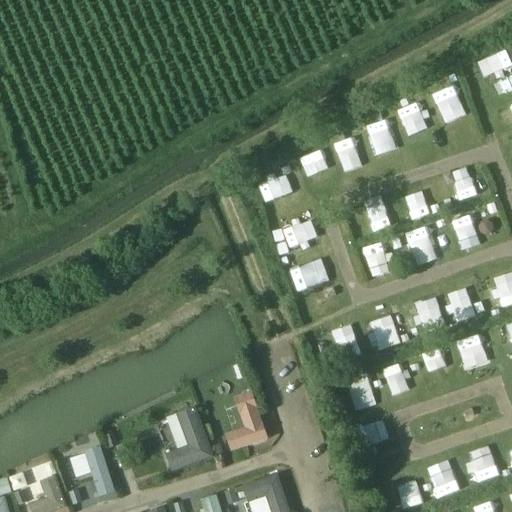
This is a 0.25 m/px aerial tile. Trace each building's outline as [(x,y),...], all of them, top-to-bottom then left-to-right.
[(511,60),(482,73),(492,97),(511,88),(511,60)] [(408,139),(434,128),(421,100),(396,110),(408,139)] [(438,111),(445,126),(462,118),(456,103),(438,111)] [(511,106),(502,111),(509,128),(511,126),(511,106)] [(476,169),(455,175),(463,202),(484,196),(476,169)] [(477,215),(454,222),(463,251),(486,245),(477,215)] [(420,237),(427,259),(439,255),(432,232),(420,237)] [(372,278),(395,271),(385,242),(362,250),(372,278)] [(330,283),(325,267),(295,276),(300,292),(330,283)] [(457,300),(449,302),(453,319),(483,313),(476,280),(454,285),(457,300)] [(420,309),(428,330),(445,323),(437,303),(420,309)] [(379,315),(382,326),(377,328),(381,343),(406,337),(399,310),(379,315)] [(335,333),(342,355),(361,349),(354,327),(335,333)] [(247,429),(228,433),(232,452),(271,444),(260,391),(240,395),(247,429)] [(161,422),(178,472),(217,458),(200,408),(161,422)] [(102,498),(117,495),(109,450),(74,455),(78,478),(98,475),(102,498)] [(495,461),(474,468),(479,483),(500,476),(495,461)] [(444,494),(463,486),(457,471),(437,478),(444,494)] [(244,488),(252,511),(295,511),(282,474),(244,488)] [(35,503),(37,511),(62,511),(72,509),(61,477),(45,482),(50,497),(35,503)] [(227,511),(223,495),(203,500),(205,511),(227,511)] [(0,511),(14,511),(9,498),(0,500),(0,511)] [(482,511),(502,511),(499,500),(481,506),(482,511)]
